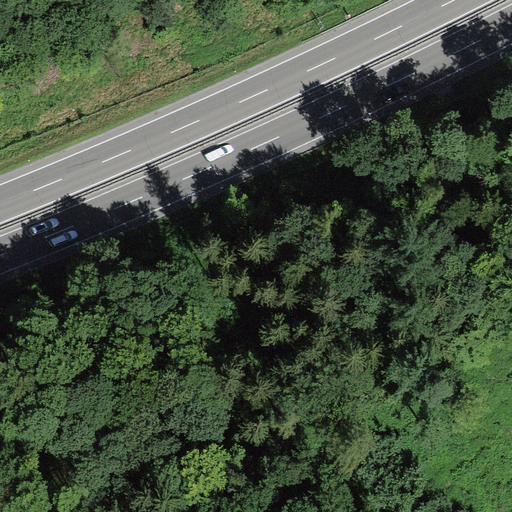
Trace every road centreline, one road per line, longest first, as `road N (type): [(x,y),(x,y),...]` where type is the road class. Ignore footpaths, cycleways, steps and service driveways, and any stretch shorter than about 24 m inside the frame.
road 1 (motorway): [(0,255),(338,109),(511,23)]
road 2 (motorway): [(450,0),(0,203)]
